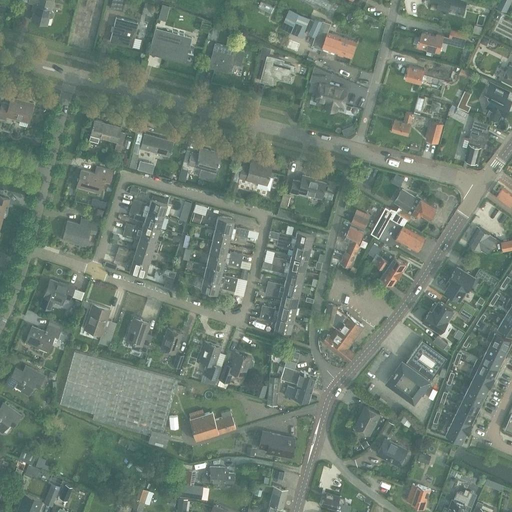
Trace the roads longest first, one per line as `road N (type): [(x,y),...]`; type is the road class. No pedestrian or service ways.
road 1 (residential): [(95,270),(237,324),(266,217),(121,179)]
road 2 (unclassified): [(357,150),(71,82)]
road 3 (residential): [(337,384),(317,360),(314,318),(357,150)]
road 4 (tertiary): [(337,384),(404,307),(479,189)]
road 5 (unclassified): [(357,150),(396,0)]
road 6 (unclassified): [(479,189),(357,150)]
